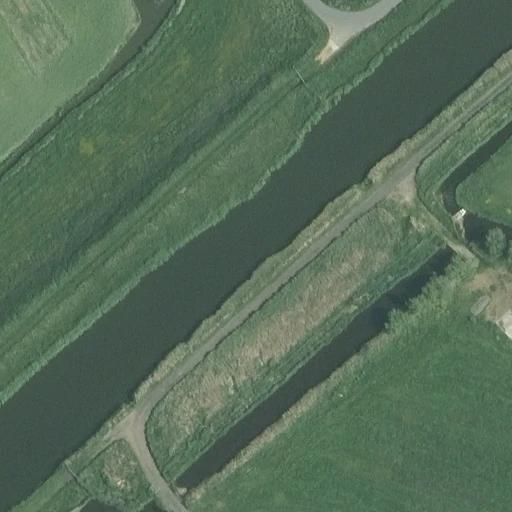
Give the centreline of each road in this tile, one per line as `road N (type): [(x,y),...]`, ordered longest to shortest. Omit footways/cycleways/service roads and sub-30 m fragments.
road 1 (track): [(211,511),(482,295),(471,259),(397,180)]
road 2 (track): [(397,180),(142,413),(136,445),(177,511)]
road 3 (track): [(397,180),(511,76)]
